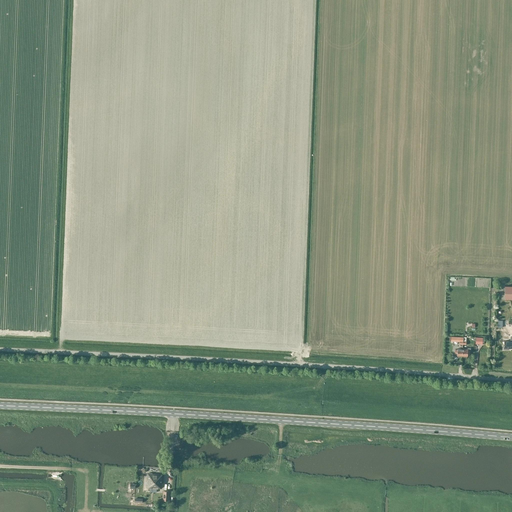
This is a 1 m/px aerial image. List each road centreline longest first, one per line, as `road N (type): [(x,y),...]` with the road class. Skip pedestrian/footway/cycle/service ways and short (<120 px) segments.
road 1 (primary): [(511,437),(0,405)]
road 2 (unclassified): [(511,382),(0,350)]
